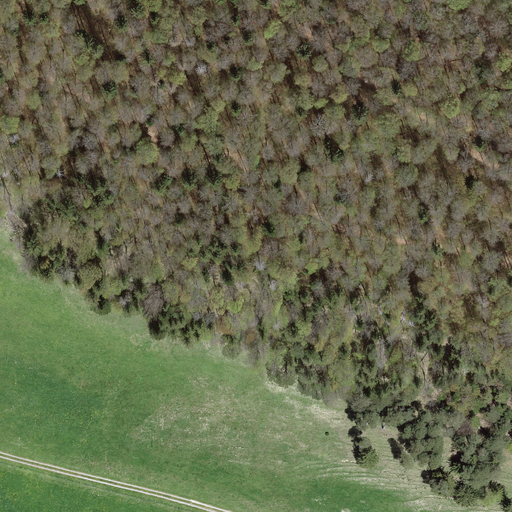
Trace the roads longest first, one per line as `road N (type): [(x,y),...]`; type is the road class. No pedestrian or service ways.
road 1 (track): [(511,179),(263,0)]
road 2 (track): [(217,511),(0,453)]
